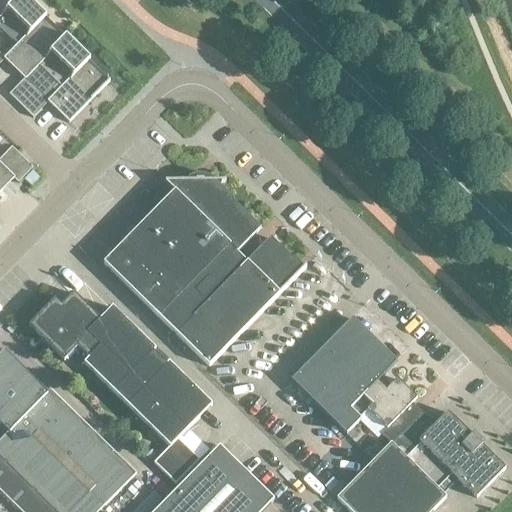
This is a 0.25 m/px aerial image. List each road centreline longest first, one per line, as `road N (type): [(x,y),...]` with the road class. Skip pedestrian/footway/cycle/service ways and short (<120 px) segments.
road 1 (unclassified): [(511,388),(213,94),(164,102),(80,188)]
road 2 (tertiary): [(511,237),(270,0)]
